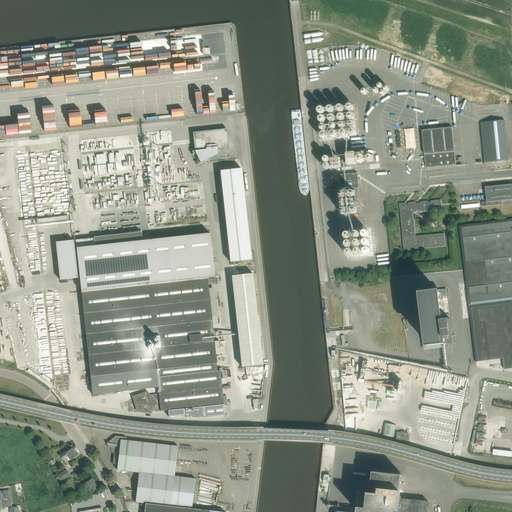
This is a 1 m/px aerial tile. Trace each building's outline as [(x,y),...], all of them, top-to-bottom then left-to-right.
[(228,37),(226,37),(227,49),(229,49),(230,52),(228,52),(229,58),(234,57),(233,51),(235,50),(234,38),(229,39),(228,37)] [(147,67),(148,75),(160,73),(159,65),(147,67)] [(239,68),(236,68),(236,65),(227,66),(229,78),(240,77),(239,68)] [(230,89),(237,89),(237,78),(229,79),(230,89)] [(10,82),(0,82),(0,90),(11,90),(10,82)] [(135,120),(236,111),(234,96),(222,97),(221,92),(215,93),(216,105),(209,105),(210,108),(197,109),(197,105),(184,106),(171,107),(172,112),(158,113),(158,109),(145,110),(145,107),(134,108),(135,120)] [(121,120),(133,119),(132,112),(120,113),(119,106),(106,107),(106,100),(93,101),(95,116),(82,117),(80,102),(68,104),(69,116),(56,118),(55,107),(42,108),(43,111),(30,113),(29,108),(17,109),(18,123),(19,123),(20,134),(121,122),(121,120)] [(350,136),(355,134),(355,132),(356,129),(358,123),(358,122),(353,120),(348,120),(349,119),(347,113),(345,113),(339,116),(337,115),(333,115),(327,117),(326,120),(321,120),(321,129),(327,131),(323,132),(322,135),(323,139),(326,139),(330,137),(331,136),(333,135),(338,136),(340,136),(341,133),(342,136),(350,136)] [(505,120),(481,122),(485,162),(509,160),(505,120)] [(422,130),(425,163),(426,168),(456,165),(456,160),(452,127),(422,130)] [(227,129),(222,129),(193,132),(195,150),(192,150),(193,154),(196,153),(200,162),(207,159),(225,158),(230,157),(227,129)] [(347,167),(347,165),(357,164),(356,152),(346,153),(346,155),(340,156),(340,158),(331,159),(332,168),(347,167)] [(242,168),(220,171),(230,262),(251,259),(242,168)] [(339,174),(340,181),(341,190),(360,187),(359,179),(358,172),(339,174)] [(511,184),(486,187),(486,192),(487,202),(482,202),(482,206),(501,204),(503,204),(502,201),(511,199),(511,184)] [(416,236),(414,212),(417,212),(416,211),(420,210),(420,212),(430,211),(430,210),(432,210),(432,211),(442,210),(442,205),(441,200),(431,201),(431,202),(429,202),(428,202),(428,201),(421,202),(420,202),(420,203),(417,203),(416,203),(416,202),(409,203),(408,204),(406,204),(406,203),(400,204),(401,214),(404,250),(446,246),(444,233),(416,236)] [(511,219),(459,226),(465,268),(476,362),(477,365),(503,361),(504,372),(511,370),(511,219)] [(98,394),(158,387),(159,394),(151,395),(147,391),(132,396),(137,411),(152,413),(153,411),(157,402),(160,402),(161,411),(224,404),(220,368),(217,368),(212,324),(218,324),(217,316),(212,316),(208,288),(207,278),(215,277),(214,269),(210,233),(119,243),(95,246),(94,238),(56,242),(60,280),(80,278),(81,285),(81,292),(93,395),(98,394)] [(232,282),(241,367),(263,364),(260,336),(261,336),(258,315),(257,315),(254,280),(232,282)] [(421,291),(421,294),(421,295),(420,295),(420,296),(421,295),(422,302),(421,302),(422,302),(423,308),(422,308),(422,309),(423,309),(424,315),(422,315),(422,316),(424,315),(424,322),(423,322),(425,322),(425,328),(424,328),(424,329),(425,329),(426,335),(425,335),(425,336),(426,335),(427,342),(426,342),(427,342),(427,343),(427,346),(428,346),(428,345),(432,345),(433,345),(434,344),(438,344),(439,344),(444,343),(453,342),(450,319),(444,319),(443,319),(442,313),(444,313),(442,313),(442,307),(442,306),(443,306),(442,306),(441,300),(442,300),(442,299),(441,299),(440,297),(440,296),(447,296),(446,289),(437,290),(422,292),(421,292),(421,291)] [(359,378),(358,382),(364,383),(364,379),(368,362),(363,361),(360,379),(359,378)] [(395,380),(393,389),(401,390),(402,381),(395,380)] [(394,414),(383,413),(381,433),(392,434),(394,414)] [(397,432),(396,439),(408,441),(409,433),(397,432)] [(117,470),(129,471),(139,472),(138,483),(136,502),(135,502),(145,503),(192,509),(195,478),(174,476),(178,446),(127,440),(127,438),(126,437),(116,436),(108,442),(109,443),(109,446),(108,447),(114,454),(114,456),(113,464),(118,464),(117,470)] [(77,456),(72,449),(66,452),(60,455),(63,460),(68,456),(71,460),(77,456)] [(59,478),(68,472),(67,470),(57,476),(59,478)] [(402,474),(373,471),(371,487),(379,488),(379,493),(361,491),(358,511),(345,511),(339,511),(338,511),(426,511),(428,501),(400,498),(402,474)] [(68,472),(59,478),(61,481),(70,475),(68,472)] [(97,486),(92,478),(86,482),(83,484),(85,487),(88,485),(90,489),(97,486)] [(145,503),(144,511),(222,511),(192,509),(145,503)]
